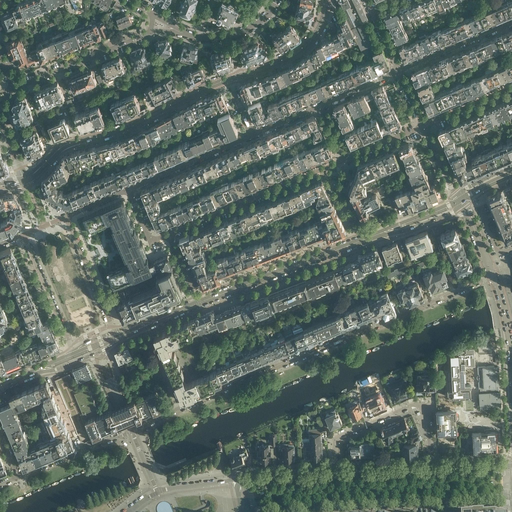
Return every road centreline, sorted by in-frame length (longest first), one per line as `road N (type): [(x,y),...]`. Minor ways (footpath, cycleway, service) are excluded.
road 1 (residential): [(132,431),(492,275)]
road 2 (tertiary): [(381,233),(197,303)]
road 3 (residential): [(429,469),(423,405),(411,405),(335,437),(335,475)]
road 4 (residential): [(168,236),(345,158)]
road 5 (tertiary): [(265,511),(448,502)]
road 6 (tertiary): [(228,80),(88,139)]
road 7 (residential): [(13,89),(150,32)]
road 8 (tertiary): [(325,0),(305,47),(228,80)]
road 9 (residential): [(128,190),(251,135)]
road 10 (residential): [(27,233),(73,355)]
road 11 (residential): [(113,332),(65,217)]
road 12 (residential): [(399,71),(511,22)]
road 13 (residential): [(19,475),(132,431)]
road 14 (tertiary): [(44,367),(97,353),(155,321)]
